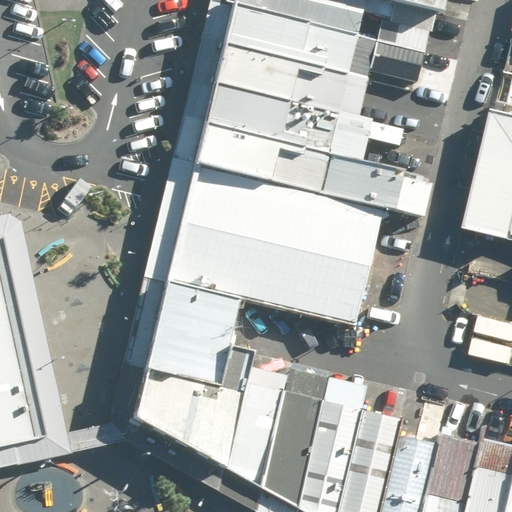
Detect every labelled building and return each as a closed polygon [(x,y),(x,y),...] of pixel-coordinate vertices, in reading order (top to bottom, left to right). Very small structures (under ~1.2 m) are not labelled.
[(381,0),(236,0),(235,5),(426,52),(436,14),(381,0)] [(381,0),(436,14),(443,15),(446,0),(381,0)] [(235,5),(226,41),(369,77),(371,71),(418,84),(426,52),(235,5)] [(226,41),(216,83),(360,117),(369,77),(226,41)] [(216,83),(207,120),(364,156),(368,138),(400,145),(405,127),(360,117),(216,83)] [(511,238),(511,115),(489,110),(461,226),(511,238)] [(399,177),(402,165),(364,156),(207,120),(195,165),(388,208),(424,216),(431,184),(399,177)] [(388,208),(195,165),(175,245),(167,279),(242,297),(247,299),(360,327),(388,208)] [(167,279),(147,366),(221,383),(230,346),(242,297),(167,279)] [(134,416),(227,470),(252,366),(256,352),(230,346),(221,383),(147,366),(134,416)] [(227,470),(263,490),(290,376),(252,366),(227,470)] [(263,490),(298,510),(330,378),(291,369),(290,376),(263,490)] [(298,510),(301,511),(337,511),(361,410),(366,387),(330,378),(298,510)] [(337,511),(377,511),(401,420),(361,410),(337,511)] [(423,511),(440,446),(400,436),(380,511),(423,511)] [(463,511),(505,511),(511,487),(511,444),(482,437),(479,448),(463,511)] [(463,511),(479,448),(442,439),(440,446),(423,511),(463,511)]
